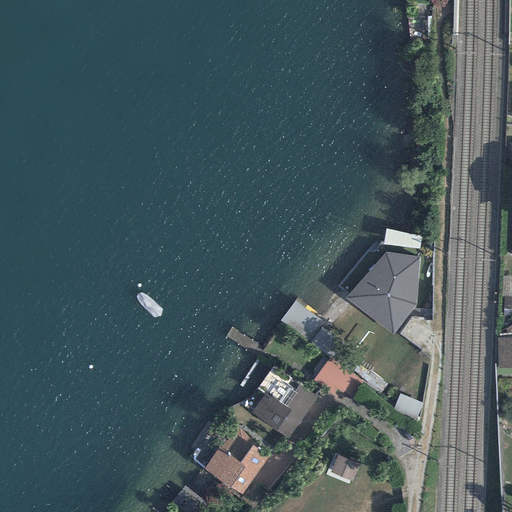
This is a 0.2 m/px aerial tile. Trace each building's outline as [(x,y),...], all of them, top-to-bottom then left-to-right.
[(421,237),(385,229),(382,244),(419,248),(421,237)] [(418,257),(384,253),(344,298),(392,334),(415,306),(418,257)] [(511,337),(497,338),(498,368),(511,367),(511,337)] [(364,383),(328,357),(310,382),(335,400),(341,393),(352,401),(364,383)] [(317,397),(298,384),(293,392),(296,393),(285,408),(278,403),(264,393),(250,413),(288,439),(317,397)] [(293,392),(288,389),(278,403),(285,408),(296,393),(293,392)] [(422,405),(399,394),(391,410),(414,420),(422,405)] [(250,437),(237,428),(235,427),(204,469),(241,495),(266,461),(256,453),(258,450),(247,442),(250,437)] [(358,464),(337,455),(330,473),(351,481),(358,464)]
